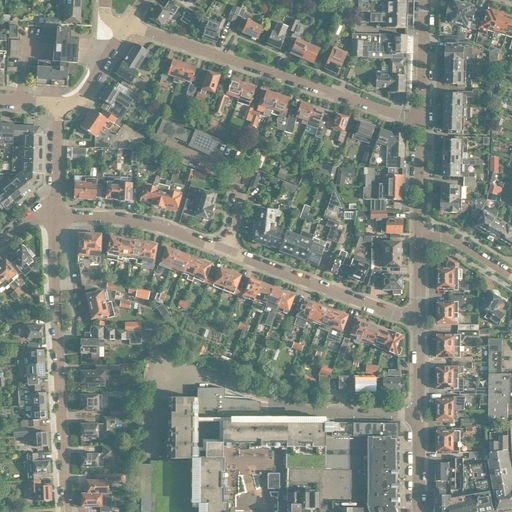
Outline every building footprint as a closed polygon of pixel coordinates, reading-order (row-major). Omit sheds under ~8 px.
[(64,0),(64,8),(80,9),(80,0),(64,0)] [(343,1),(327,0),(327,1),(341,1),(341,14),(350,14),(350,1),(343,1)] [(156,5),(148,19),(160,26),(168,13),(172,16),(177,8),(167,1),(163,9),(156,5)] [(406,3),(367,1),(357,1),(357,12),(361,12),(361,14),(370,14),(406,16),(406,3)] [(458,27),(464,3),(457,1),(457,3),(454,2),(454,5),(450,4),(446,19),(447,19),(446,24),(458,27)] [(470,4),(464,3),(458,27),(470,30),(470,29),(476,31),(479,18),(473,17),(475,10),(470,9),(471,6),(470,6),(470,4)] [(232,23),(239,9),(233,6),(227,21),(232,23)] [(79,23),(80,9),(64,8),(63,22),(79,23)] [(240,8),(237,16),(241,18),(243,14),(245,10),(240,8)] [(478,30),(477,33),(486,35),(488,31),(493,32),(494,32),(499,13),(492,11),(491,13),(487,12),(484,23),(480,23),(478,30)] [(179,22),(196,32),(199,22),(184,13),(179,22)] [(511,17),(499,13),(494,32),(493,32),(492,37),(496,38),(498,34),(505,36),(511,17)] [(241,18),(238,25),(236,30),(256,39),(261,27),(253,23),(253,22),(250,21),(251,18),(243,14),(241,18)] [(405,29),(406,16),(370,14),(369,23),(376,23),(376,28),(405,29)] [(340,21),(343,22),(346,24),(349,17),(343,15),(340,21)] [(205,20),(201,19),(197,33),(201,34),(200,38),(215,43),(220,30),(224,20),(219,18),(216,24),(206,21),(207,20),(205,19),(205,20)] [(27,26),(42,27),(60,28),(60,20),(43,19),(42,23),(27,22),(27,26)] [(292,33),(296,24),(297,22),(291,19),(287,30),(292,33)] [(269,31),(271,32),(265,43),(279,49),(284,37),(282,36),(286,28),(286,27),(273,21),(269,31)] [(300,59),(307,44),(309,38),(300,34),(303,26),(296,24),(292,33),(290,38),(294,40),(289,54),(300,59)] [(332,50),(323,69),(323,70),(337,76),(346,54),(338,50),(333,48),(342,27),(336,25),(328,43),(326,48),(332,50)] [(8,38),(16,38),(16,26),(8,26),(8,38)] [(42,37),(41,45),(53,46),(52,62),(76,63),(78,40),(78,39),(69,38),(70,33),(70,29),(60,29),(60,28),(42,27),(42,28),(42,33),(42,37)] [(351,34),(350,58),(367,58),(387,59),(392,60),(405,60),(405,36),(393,35),(378,35),(351,34)] [(322,40),(320,45),(326,48),(328,43),(322,40)] [(19,52),(20,41),(10,41),(9,52),(19,52)] [(147,51),(134,43),(122,63),(121,62),(114,73),(116,75),(116,76),(120,79),(121,78),(129,83),(136,72),(135,70),(140,62),(146,53),(145,53),(147,51)] [(445,43),(445,44),(445,48),(446,48),(446,54),(446,60),(465,61),(477,61),(477,55),(472,55),(472,49),(471,49),(472,45),(467,44),(457,43),(457,44),(445,43)] [(307,44),(300,59),(312,64),(319,49),(307,44)] [(488,51),(489,51),(498,55),(499,55),(501,50),(489,47),(488,51)] [(498,55),(489,51),(489,62),(497,62),(498,55)] [(405,60),(392,60),(387,59),(387,66),(387,74),(388,74),(387,89),(389,89),(389,92),(405,93),(405,60)] [(184,64),(171,60),(168,70),(166,69),(165,73),(163,72),(158,86),(165,89),(166,83),(165,83),(167,76),(173,78),(172,83),(177,84),(178,80),(184,64)] [(446,69),(446,72),(465,73),(465,69),(465,61),(477,61),(465,61),(446,60),(446,69)] [(35,85),(50,86),(52,62),(37,61),(37,67),(28,66),(27,74),(35,74),(35,85)] [(76,77),(76,63),(52,62),(50,86),(66,87),(67,74),(70,74),(70,77),(76,77)] [(184,64),(178,80),(190,84),(195,68),(184,64)] [(388,74),(387,74),(387,66),(381,66),(381,72),(376,72),(376,74),(375,74),(375,80),(371,80),(367,90),(373,93),(374,91),(373,91),(375,88),(387,89),(388,74)] [(342,77),(348,80),(353,71),(346,68),(342,77)] [(219,75),(206,71),(200,88),(201,89),(200,90),(201,90),(213,94),(214,91),(215,91),(217,86),(215,86),(219,75)] [(446,72),(446,84),(465,85),(465,73),(446,72)] [(224,94),(237,98),(242,83),(230,79),(224,94)] [(254,87),(242,83),(237,98),(237,99),(236,102),(248,106),(249,102),(254,87)] [(126,89),(122,96),(118,93),(119,93),(107,85),(98,99),(98,100),(98,99),(110,107),(106,113),(119,122),(136,95),(133,94),(126,89)] [(192,98),(196,87),(188,85),(185,95),(187,96),(185,99),(190,101),(192,97),(192,98)] [(445,107),(464,107),(466,107),(466,98),(477,98),(478,91),(472,90),(472,93),(457,92),(457,95),(445,94),(445,107)] [(262,101),(259,100),(256,111),(263,114),(264,113),(263,112),(264,108),(271,111),(277,95),(265,91),(262,101)] [(204,95),(199,94),(196,93),(194,99),(202,102),(204,95)] [(221,115),(227,97),(219,95),(213,113),(221,115)] [(285,108),(288,99),(277,95),(271,111),(270,114),(277,116),(276,120),(279,121),(276,130),(283,132),(284,128),(286,123),(283,122),(287,108),(285,108)] [(300,102),(297,112),(295,111),(293,116),(289,114),(286,123),(284,128),(283,132),(292,135),(294,126),(296,119),(302,121),(301,124),(305,126),(312,106),(300,102)] [(316,129),(313,137),(320,140),(325,126),(319,124),(323,110),(312,106),(305,126),(316,129)] [(252,111),(253,109),(246,107),(242,120),(250,122),(252,111)] [(464,113),(464,107),(445,107),(445,118),(462,119),(462,113),(464,113)] [(90,137),(91,136),(94,138),(94,148),(130,150),(137,150),(144,139),(123,125),(119,122),(106,113),(103,111),(99,116),(91,110),(79,127),(88,133),(87,135),(90,137)] [(252,111),(250,122),(248,126),(254,128),(259,114),(252,111)] [(334,141),(338,142),(341,143),(345,133),(342,132),(347,118),(335,114),(333,119),(328,118),(325,126),(337,130),(334,141)] [(448,130),(448,134),(465,135),(465,131),(463,131),(464,119),(462,119),(445,118),(444,130),(448,130)] [(501,127),(503,120),(498,118),(497,120),(493,118),(492,124),(501,127)] [(152,133),(146,148),(160,154),(166,140),(167,141),(173,139),(173,138),(189,144),(187,147),(211,157),(218,140),(195,130),(193,133),(162,120),(155,135),(152,133)] [(369,142),(367,147),(373,149),(378,133),(372,132),(374,127),(359,121),(354,135),(361,138),(362,139),(369,142)] [(0,150),(3,151),(4,145),(10,146),(10,144),(11,136),(11,127),(12,127),(13,124),(5,123),(5,125),(0,124),(0,150)] [(12,127),(11,127),(11,136),(43,137),(43,136),(42,130),(38,127),(33,127),(33,128),(25,127),(18,126),(18,127),(12,127)] [(379,129),(378,133),(373,149),(366,168),(401,169),(402,170),(402,158),(403,134),(393,134),(379,129)] [(43,137),(11,136),(10,144),(10,146),(12,146),(12,148),(17,148),(19,148),(43,149),(43,137)] [(463,153),(464,153),(466,154),(467,140),(462,140),(463,137),(456,137),(456,141),(444,141),(443,153),(463,154),(463,153)] [(14,152),(14,160),(19,160),(42,161),(43,149),(19,148),(17,148),(12,148),(12,152),(9,152),(9,158),(13,158),(13,152),(14,152)] [(85,161),(85,150),(71,149),(71,161),(85,161)] [(464,153),(463,153),(463,154),(443,153),(443,165),(462,166),(462,160),(464,160),(464,153)] [(260,169),(264,158),(257,155),(253,167),(260,169)] [(348,159),(342,157),(339,164),(345,166),(348,159)] [(19,160),(14,160),(12,160),(11,172),(42,173),(42,161),(19,160)] [(336,167),(329,165),(327,172),(320,170),(318,177),(332,182),(336,167)] [(463,178),(463,182),(475,183),(475,178),(474,178),(474,173),(467,173),(468,166),(462,166),(443,165),(442,177),(463,178)] [(369,211),(385,211),(385,201),(401,201),(402,176),(401,176),(401,169),(366,168),(365,168),(365,175),(364,175),(364,189),(365,189),(364,200),(369,201),(369,211)] [(90,180),(85,180),(84,198),(95,199),(96,185),(101,186),(102,178),(102,169),(96,169),(96,177),(90,177),(90,180)] [(190,183),(193,171),(187,169),(184,181),(190,183)] [(353,179),(354,171),(338,169),(335,185),(343,186),(344,178),(353,179)] [(278,171),(275,178),(282,181),(286,174),(278,171)] [(249,186),(255,188),(260,175),(254,173),(249,186)] [(488,184),(493,186),(497,174),(491,173),(488,184)] [(34,192),(32,190),(19,175),(10,183),(23,199),(26,197),(28,198),(34,192)] [(36,188),(41,184),(41,176),(19,175),(32,190),(35,187),(36,188)] [(80,177),(74,176),(73,198),(84,198),(85,180),(80,180),(80,177)] [(319,183),(307,177),(304,184),(316,189),(319,183)] [(106,199),(118,199),(119,180),(113,180),(113,182),(107,182),(107,178),(102,178),(101,186),(101,193),(106,193),(106,199)] [(151,205),(156,188),(157,186),(157,184),(158,184),(159,179),(154,178),(153,183),(152,187),(144,185),(140,201),(152,203),(151,205)] [(118,200),(130,201),(131,181),(119,180),(118,199),(118,200)] [(156,188),(151,205),(153,206),(153,207),(157,208),(158,207),(163,208),(167,192),(167,191),(168,189),(169,182),(165,181),(164,188),(157,186),(156,188)] [(164,206),(172,208),(175,209),(179,194),(177,193),(178,192),(174,191),(174,192),(172,192),(173,188),(172,188),(174,183),(170,182),(169,182),(168,189),(167,191),(168,191),(163,208),(164,206)] [(292,192),(294,186),(283,182),(281,187),(292,192)] [(475,183),(463,182),(463,188),(467,188),(467,192),(474,192),(474,188),(475,188),(475,183)] [(20,202),(23,199),(10,183),(0,190),(1,192),(14,207),(15,208),(21,203),(20,202)] [(500,196),(502,190),(490,186),(488,193),(500,196)] [(461,188),(442,187),(442,199),(460,199),(460,193),(461,193),(461,188)] [(187,194),(185,200),(195,203),(195,202),(213,207),(211,206),(213,202),(214,201),(215,197),(214,196),(215,195),(206,193),(205,191),(202,190),(201,191),(199,191),(197,197),(187,194)] [(332,190),(326,209),(332,212),(334,206),(340,209),(332,190)] [(8,211),(14,207),(1,192),(0,192),(0,208),(0,209),(3,207),(6,211),(7,210),(8,211)] [(442,199),(441,210),(450,210),(449,213),(458,213),(458,211),(461,211),(461,205),(475,206),(475,208),(469,217),(474,220),(486,200),(460,199),(442,199)] [(182,208),(182,209),(188,211),(194,213),(194,214),(195,215),(196,216),(199,217),(201,216),(210,219),(210,217),(212,217),(213,214),(212,213),(213,208),(213,207),(195,202),(195,203),(185,200),(182,208)] [(269,209),(268,211),(263,210),(264,209),(262,208),(257,208),(256,208),(255,217),(257,217),(256,222),(271,224),(272,224),(273,216),(275,216),(276,210),(269,209)] [(485,212),(476,227),(480,229),(480,230),(484,233),(485,232),(486,233),(496,218),(498,211),(494,209),(490,211),(487,209),(485,212)] [(301,212),(299,219),(304,221),(307,214),(308,212),(304,211),(303,213),(301,212)] [(380,233),(401,233),(401,221),(391,221),(391,219),(385,219),(385,211),(369,211),(369,218),(369,220),(375,220),(375,226),(380,226),(380,233)] [(309,222),(310,223),(313,217),(311,216),(307,214),(304,221),(306,221),(309,222)] [(496,218),(486,233),(490,235),(489,236),(494,239),(495,238),(499,241),(508,226),(496,218)] [(326,239),(332,241),(336,230),(338,225),(327,220),(325,225),(331,228),(326,239)] [(270,233),(271,224),(256,222),(253,222),(252,231),(254,231),(253,241),(265,246),(270,233)] [(500,242),(498,244),(504,247),(505,245),(511,249),(511,246),(511,228),(508,226),(499,241),(500,242)] [(270,233),(265,246),(269,247),(269,245),(280,249),(286,234),(275,230),(273,235),(270,233)] [(336,230),(332,241),(337,244),(342,232),(336,230)] [(299,236),(291,256),(295,257),(295,258),(303,262),(304,259),(311,241),(313,235),(301,231),(299,236)] [(287,232),(286,234),(280,249),(279,253),(287,256),(288,255),(291,256),(299,236),(287,232)] [(77,263),(77,265),(80,278),(81,286),(88,287),(99,288),(100,276),(98,274),(99,257),(100,257),(100,235),(78,234),(77,261),(77,263)] [(106,256),(105,260),(116,262),(116,259),(117,254),(120,237),(113,236),(113,237),(110,237),(106,256)] [(117,254),(116,259),(121,260),(122,262),(125,263),(128,261),(129,257),(129,256),(131,248),(132,239),(124,238),(124,239),(121,239),(121,237),(120,237),(117,254)] [(357,250),(361,239),(356,237),(352,248),(357,250)] [(131,248),(129,256),(131,257),(131,260),(136,260),(136,261),(135,265),(141,266),(142,262),(142,259),(145,242),(145,243),(142,242),(142,241),(134,240),(132,248),(131,248)] [(318,243),(311,241),(304,259),(309,261),(309,262),(317,265),(320,259),(318,258),(320,253),(321,254),(325,243),(319,240),(318,243)] [(141,266),(140,268),(152,270),(153,266),(155,257),(154,257),(156,245),(152,244),(153,243),(145,242),(142,259),(142,262),(141,266)] [(382,255),(399,255),(400,242),(381,242),(381,243),(380,243),(380,249),(382,249),(382,255)] [(18,265),(22,270),(19,272),(23,277),(31,271),(27,266),(31,263),(29,260),(30,260),(25,254),(26,253),(22,247),(20,249),(20,248),(11,256),(18,265)] [(157,268),(156,272),(162,274),(164,268),(170,270),(176,252),(177,251),(169,249),(169,250),(166,249),(162,259),(160,259),(157,268)] [(176,252),(170,270),(175,272),(180,274),(181,273),(184,263),(186,264),(189,256),(187,255),(180,252),(179,253),(176,252)] [(324,270),(336,275),(340,265),(342,265),(346,254),(341,252),(338,257),(330,254),(324,270)] [(351,268),(347,279),(356,282),(356,280),(361,282),(363,275),(366,268),(369,260),(355,255),(352,261),(350,267),(351,268)] [(381,262),(381,267),(399,267),(399,255),(382,255),(382,261),(381,261),(381,262)] [(184,263),(181,273),(182,274),(188,276),(186,280),(192,282),(193,279),(194,276),(200,260),(199,260),(199,261),(196,260),(196,259),(189,256),(186,264),(184,263)] [(443,270),(437,270),(437,280),(457,280),(461,280),(461,270),(457,270),(457,265),(446,259),(443,265),(443,270)] [(194,276),(193,279),(198,281),(203,283),(207,285),(210,279),(205,277),(210,265),(207,264),(207,263),(200,260),(194,276)] [(13,291),(17,296),(21,293),(17,288),(10,281),(16,276),(21,275),(11,264),(8,266),(5,262),(0,265),(0,275),(8,286),(13,291)] [(210,279),(207,285),(212,287),(217,288),(223,291),(230,272),(229,272),(228,270),(224,269),(222,270),(219,268),(214,281),(210,279)] [(389,290),(393,290),(393,294),(399,294),(399,290),(400,290),(400,277),(391,277),(391,276),(386,276),(386,272),(380,272),(380,271),(372,271),(367,287),(382,288),(382,291),(389,291),(389,290)] [(230,272),(223,291),(233,295),(237,296),(240,289),(236,287),(240,276),(237,275),(236,273),(232,272),(231,273),(230,272)] [(478,289),(478,280),(472,279),(464,279),(464,284),(472,284),(472,289),(478,289)] [(240,289),(237,296),(242,298),(248,299),(253,301),(254,298),(260,282),(253,280),(252,281),(249,280),(245,291),(240,289)] [(457,291),(457,280),(437,280),(437,291),(448,291),(448,297),(464,297),(464,292),(457,291)] [(252,304),(250,308),(261,312),(264,305),(265,302),(268,295),(270,295),(272,287),(271,287),(264,284),(263,285),(260,284),(260,283),(260,282),(254,298),(253,301),(252,304)] [(86,295),(84,297),(85,301),(88,303),(89,307),(107,303),(108,302),(108,303),(111,302),(113,303),(115,291),(110,290),(106,289),(99,288),(88,287),(90,294),(87,295),(86,295)] [(267,303),(264,311),(269,313),(264,324),(270,326),(276,310),(277,307),(283,291),(282,292),(279,291),(280,290),(272,287),(270,295),(268,295),(265,302),(267,303)] [(497,311),(503,301),(497,298),(497,295),(496,293),(493,292),(491,293),(491,294),(489,296),(480,290),(480,291),(478,291),(478,308),(482,311),(483,309),(488,313),(488,314),(485,318),(488,320),(499,326),(505,316),(497,311)] [(13,300),(17,296),(13,291),(9,295),(13,300)] [(277,307),(276,310),(287,314),(293,296),(290,295),(290,294),(283,291),(277,307)] [(153,293),(151,300),(157,302),(159,295),(153,293)] [(437,303),(437,315),(458,315),(458,308),(459,308),(460,308),(461,308),(462,307),(463,306),(463,305),(464,304),(464,297),(448,297),(449,303),(437,303)] [(296,318),(293,325),(303,329),(306,322),(307,318),(313,304),(314,303),(306,300),(306,301),(302,300),(296,318)] [(90,311),(88,313),(89,317),(91,318),(92,319),(106,315),(107,318),(113,317),(111,309),(112,309),(115,308),(115,304),(113,303),(111,302),(108,303),(108,302),(107,303),(89,307),(90,311)] [(307,318),(306,322),(311,323),(312,320),(318,323),(321,315),(322,315),(325,307),(324,307),(317,304),(316,305),(313,304),(307,318)] [(318,326),(317,329),(328,333),(329,330),(330,327),(336,311),(336,312),(333,311),(333,310),(325,307),(322,315),(321,315),(318,323),(319,323),(318,326)] [(328,333),(326,339),(333,341),(339,344),(342,335),(340,334),(347,316),(343,315),(343,314),(336,311),(330,327),(329,330),(328,333)] [(458,318),(458,315),(437,315),(437,326),(459,326),(459,331),(478,331),(478,325),(459,325),(459,324),(459,318),(458,318)] [(289,334),(295,320),(290,318),(285,333),(289,334)] [(15,334),(18,334),(27,334),(27,339),(42,338),(42,326),(31,327),(31,319),(21,321),(21,324),(14,325),(15,334)] [(364,322),(356,319),(350,334),(354,336),(352,341),(353,343),(359,345),(360,341),(366,324),(364,323),(364,322)] [(242,331),(244,325),(239,323),(236,332),(240,333),(241,331),(242,331)] [(369,325),(366,324),(360,341),(365,343),(366,340),(371,342),(377,327),(370,324),(369,325)] [(85,340),(80,340),(80,355),(90,355),(90,358),(98,358),(98,348),(103,348),(103,341),(129,341),(129,346),(141,346),(141,333),(140,333),(131,333),(127,333),(127,332),(124,331),(103,327),(96,326),(90,325),(89,328),(92,329),(92,334),(85,334),(85,340)] [(379,327),(373,343),(379,345),(377,348),(383,350),(389,333),(386,332),(387,330),(379,327)] [(459,335),(437,335),(437,340),(436,340),(436,345),(437,345),(437,347),(454,347),(460,347),(460,341),(457,341),(457,337),(459,337),(479,338),(479,331),(478,331),(459,331),(459,335)] [(393,333),(392,334),(389,333),(383,350),(398,356),(399,355),(401,350),(400,348),(399,347),(401,343),(399,342),(401,338),(399,337),(400,335),(393,333)] [(341,363),(349,340),(343,338),(335,361),(341,363)] [(487,423),(506,423),(506,406),(511,406),(511,375),(501,376),(501,341),(488,341),(487,423)] [(37,345),(21,346),(22,352),(28,352),(28,353),(26,353),(27,358),(23,359),(23,361),(16,361),(17,366),(25,366),(43,365),(43,351),(37,351),(37,345)] [(200,357),(204,347),(199,345),(195,354),(200,357)] [(454,352),(454,347),(437,347),(437,348),(436,348),(436,354),(437,354),(437,358),(451,358),(451,363),(472,363),(472,357),(463,357),(463,352),(457,352),(454,352)] [(271,359),(275,361),(279,352),(274,350),(271,359)] [(220,358),(218,362),(218,364),(219,364),(219,363),(222,364),(222,365),(223,366),(223,365),(227,366),(227,367),(228,367),(230,361),(220,357),(220,358)] [(252,372),(255,365),(245,361),(242,368),(252,372)] [(436,373),(436,379),(453,379),(457,379),(457,374),(463,374),(463,370),(472,370),(472,363),(451,363),(451,368),(437,368),(437,373),(436,373)] [(44,377),(43,365),(25,366),(26,377),(23,378),(23,385),(28,385),(39,384),(39,378),(44,377)] [(96,388),(96,384),(105,384),(105,381),(109,381),(109,377),(120,377),(120,366),(96,366),(96,372),(80,372),(80,384),(89,384),(89,388),(96,388)] [(321,367),(318,373),(328,377),(329,377),(331,371),(321,367)] [(356,378),(356,376),(340,377),(340,389),(355,391),(355,392),(375,392),(375,388),(383,388),(383,391),(399,391),(399,378),(356,378)] [(314,383),(315,381),(304,377),(301,384),(312,388),(314,384),(314,383)] [(319,393),(328,394),(328,377),(319,377),(319,393)] [(457,379),(453,379),(436,379),(436,385),(437,385),(437,390),(451,390),(451,392),(459,392),(459,389),(463,389),(463,379),(457,379)] [(18,408),(19,408),(25,408),(30,407),(46,407),(45,393),(39,394),(39,387),(28,387),(28,388),(17,389),(18,408)] [(223,484),(222,448),(270,448),(280,448),(280,445),(282,445),(285,445),(285,468),(288,469),(312,469),(357,469),(363,469),(364,456),(366,456),(366,436),(331,436),(331,424),(283,423),(282,423),(270,423),(270,419),(259,419),(259,409),(259,399),(231,397),(231,389),(196,389),(196,397),(149,397),(149,461),(149,465),(140,465),(140,498),(139,511),(229,511),(229,508),(229,504),(229,503),(226,503),(226,484),(223,484)] [(101,396),(81,396),(80,412),(98,412),(98,411),(101,411),(101,396)] [(310,399),(309,407),(318,407),(318,399),(310,399)] [(437,400),(437,411),(453,411),(457,411),(458,400),(437,400)] [(46,407),(30,407),(31,412),(31,421),(25,421),(26,428),(39,427),(38,420),(46,420),(46,407)] [(453,411),(437,411),(437,422),(457,423),(457,417),(453,417),(453,411)] [(98,424),(98,425),(81,425),(81,438),(98,438),(98,432),(109,432),(109,425),(114,425),(114,417),(109,417),(102,418),(102,424),(98,424)] [(396,509),(396,425),(337,424),(331,424),(331,436),(366,436),(366,456),(364,456),(363,469),(363,471),(366,492),(366,505),(366,508),(367,511),(394,511),(393,509),(396,509)] [(13,438),(27,437),(26,428),(12,429),(13,438)] [(458,443),(460,443),(460,439),(462,439),(463,438),(464,436),(464,430),(452,430),(452,432),(437,432),(437,438),(436,438),(436,443),(453,443),(458,443)] [(489,433),(489,455),(490,461),(487,462),(496,511),(511,508),(511,478),(507,451),(507,431),(502,431),(502,432),(498,432),(494,432),(494,433),(489,433)] [(32,446),(34,446),(34,448),(48,447),(47,433),(29,434),(29,440),(32,440),(32,446)] [(458,443),(453,443),(436,443),(436,448),(437,448),(437,454),(457,454),(459,454),(459,448),(458,448),(458,443)] [(101,455),(81,455),(81,468),(102,468),(102,459),(116,459),(116,447),(101,447),(101,455)] [(38,475),(49,475),(48,462),(37,462),(37,454),(25,455),(26,463),(32,463),(33,475),(26,475),(27,482),(38,481),(38,475)] [(463,459),(455,459),(455,463),(455,481),(455,492),(451,492),(451,498),(451,508),(450,508),(450,511),(464,511),(462,496),(463,496),(462,466),(463,466),(463,459)] [(455,463),(447,463),(447,464),(435,464),(435,490),(434,490),(434,492),(435,492),(445,492),(446,492),(451,492),(455,492),(455,481),(455,463)] [(491,511),(493,511),(489,491),(485,464),(473,466),(476,494),(478,511),(491,511)] [(462,496),(464,511),(478,511),(476,494),(473,466),(471,466),(471,465),(463,466),(462,466),(463,496),(462,496)] [(285,468),(285,469),(287,469),(287,484),(294,484),(294,494),(318,494),(318,511),(317,511),(361,511),(362,509),(356,509),(357,469),(312,469),(288,469),(285,468)] [(278,490),(278,474),(267,474),(267,490),(278,490)] [(87,482),(87,495),(111,495),(111,485),(116,485),(116,476),(95,476),(95,482),(87,482)] [(27,494),(35,494),(35,502),(45,501),(45,503),(49,502),(49,501),(51,501),(50,486),(37,487),(36,482),(26,482),(27,494)] [(435,492),(435,511),(450,511),(450,508),(451,508),(451,498),(451,492),(446,492),(445,492),(435,492)] [(317,511),(318,511),(318,494),(294,494),(287,493),(287,506),(286,511),(317,511)] [(87,495),(82,495),(82,508),(100,508),(100,511),(111,511),(111,500),(111,495),(87,495)]
